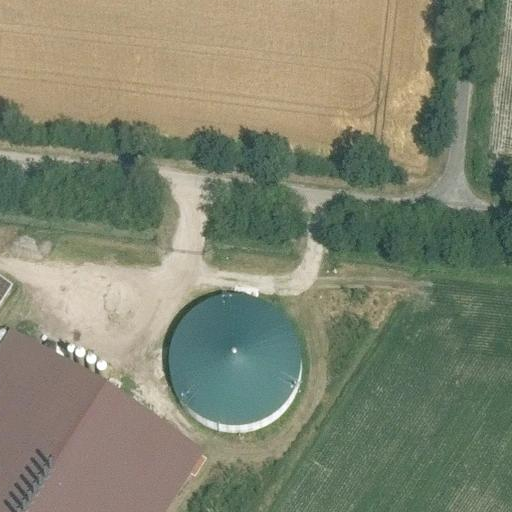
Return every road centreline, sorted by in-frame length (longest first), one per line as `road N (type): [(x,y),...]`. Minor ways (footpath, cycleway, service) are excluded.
road 1 (residential): [(0,170),(511,230)]
road 2 (track): [(478,0),(454,223)]
